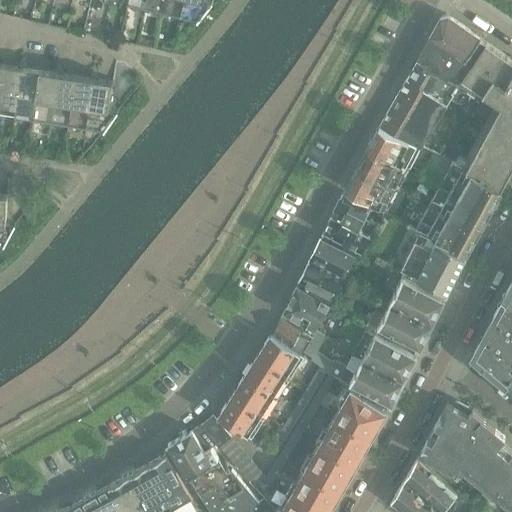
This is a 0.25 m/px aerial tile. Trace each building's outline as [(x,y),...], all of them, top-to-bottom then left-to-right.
[(146,0),(145,7),(162,11),(165,0),(146,0)] [(165,0),(162,11),(180,16),(183,0),(165,0)] [(183,0),(180,16),(196,19),(198,20),(213,1),(211,0),(183,0)] [(485,41),(480,38),(481,38),(449,16),(441,18),(430,37),(465,61),(471,66),(472,65),(471,64),(472,64),(470,63),(485,41)] [(437,75),(446,80),(457,86),(471,66),(465,61),(430,37),(420,56),(417,61),(425,65),(425,67),(438,73),(437,75)] [(445,146),(440,155),(454,162),(463,166),(501,188),(502,186),(511,168),(511,59),(486,42),(485,41),(470,63),(472,64),(471,64),(472,65),(471,66),(457,86),(452,92),(454,94),(454,95),(453,96),(452,96),(448,103),(465,115),(454,134),(453,134),(453,135),(445,146)] [(380,126),(422,147),(430,133),(448,103),(452,96),(453,96),(454,95),(442,87),(446,80),(437,75),(438,73),(425,67),(425,65),(417,61),(408,77),(390,108),(380,126)] [(23,67),(5,64),(0,95),(0,113),(15,116),(23,67)] [(23,67),(15,116),(33,118),(41,70),(23,67)] [(33,118),(51,121),(59,72),(41,70),(33,118)] [(51,121),(69,124),(76,75),(59,72),(51,121)] [(76,75),(69,124),(86,127),(94,78),(76,75)] [(94,78),(86,127),(103,129),(104,130),(118,110),(109,104),(113,81),(94,78)] [(368,146),(410,168),(422,147),(380,126),(379,126),(368,146)] [(357,167),(400,189),(410,168),(368,146),(357,167)] [(440,187),(488,211),(501,188),(463,166),(454,162),(440,155),(434,153),(421,178),(440,187)] [(400,189),(357,167),(346,189),(388,210),(400,189)] [(429,208),(477,232),(488,211),(440,187),(429,208)] [(324,231),(363,252),(377,226),(366,220),(373,207),(343,192),(324,231)] [(0,193),(0,242),(3,243),(5,244),(16,222),(6,217),(7,194),(0,193)] [(437,238),(466,250),(467,251),(477,232),(429,208),(417,229),(437,238)] [(402,272),(444,292),(445,293),(456,272),(464,256),(463,255),(466,250),(437,238),(417,229),(411,225),(408,231),(411,233),(410,237),(418,241),(402,272)] [(311,259),(346,277),(357,256),(322,236),(311,259)] [(346,277),(311,259),(301,279),(335,298),(346,277)] [(396,269),(381,298),(396,307),(430,324),(443,297),(442,297),(444,292),(402,272),(396,269)] [(511,281),(511,283),(503,299),(511,306),(511,281)] [(315,335),(316,332),(330,305),(298,284),(285,311),(300,321),(305,313),(312,317),(305,329),(315,335)] [(396,307),(381,298),(367,326),(417,351),(420,344),(423,338),(430,324),(396,307)] [(511,306),(503,299),(492,318),(511,334),(511,306)] [(292,347),(291,349),(300,355),(308,340),(299,335),(300,333),(281,318),(273,334),(292,347)] [(483,336),(511,360),(511,334),(492,318),(483,336)] [(361,358),(402,380),(414,355),(347,321),(342,330),(360,340),(353,354),(361,358)] [(316,332),(315,335),(304,353),(313,359),(312,361),(340,380),(351,388),(385,409),(389,402),(391,403),(392,400),(393,400),(396,395),(395,395),(402,380),(361,358),(353,354),(347,367),(336,362),(335,363),(317,352),(326,338),(316,332)] [(257,355),(291,377),(304,358),(300,355),(291,349),(292,347),(273,334),(271,333),(257,355)] [(472,356),(505,384),(511,375),(511,360),(483,336),(472,356)] [(244,375),(278,397),(291,377),(257,355),(244,375)] [(308,387),(315,392),(327,373),(319,369),(308,387)] [(311,403),(318,407),(336,379),(329,374),(311,403)] [(244,375),(231,395),(265,417),(278,397),(244,375)] [(308,387),(296,407),(304,411),(315,392),(308,387)] [(351,388),(335,416),(371,437),(381,420),(387,409),(385,409),(351,388)] [(265,417),(231,395),(219,415),(252,438),(265,417)] [(511,511),(511,451),(502,443),(506,438),(473,409),(469,414),(447,402),(420,454),(451,482),(462,470),(511,511)] [(295,430),(302,434),(318,407),(311,403),(295,430)] [(282,429),(290,434),(304,411),(296,407),(282,429)] [(255,487),(266,478),(232,436),(230,438),(217,419),(213,415),(201,425),(193,430),(168,444),(198,493),(207,506),(211,511),(247,511),(258,502),(231,471),(227,473),(211,448),(215,445),(219,448),(220,447),(255,487)] [(320,443),(356,465),(363,451),(371,437),(335,416),(320,443)] [(290,434),(282,429),(268,452),(276,457),(290,434)] [(280,455),(287,459),(302,434),(295,430),(280,455)] [(304,470),(340,492),(348,478),(356,465),(320,443),(304,470)] [(167,454),(147,465),(169,504),(168,505),(172,511),(192,500),(167,454)] [(280,455),(266,478),(264,482),(272,486),(287,459),(280,455)] [(404,480),(437,511),(441,511),(456,494),(417,458),(404,480)] [(148,511),(154,511),(168,505),(169,504),(147,465),(128,475),(148,511)] [(304,470),(289,497),(313,511),(328,511),(332,505),(340,492),(304,470)] [(123,511),(148,511),(128,475),(109,486),(123,511)] [(437,511),(404,480),(391,502),(401,511),(437,511)] [(123,511),(109,486),(90,496),(99,511),(123,511)] [(74,511),(99,511),(90,496),(71,506),(74,511)] [(313,511),(289,497),(280,511),(313,511)]
